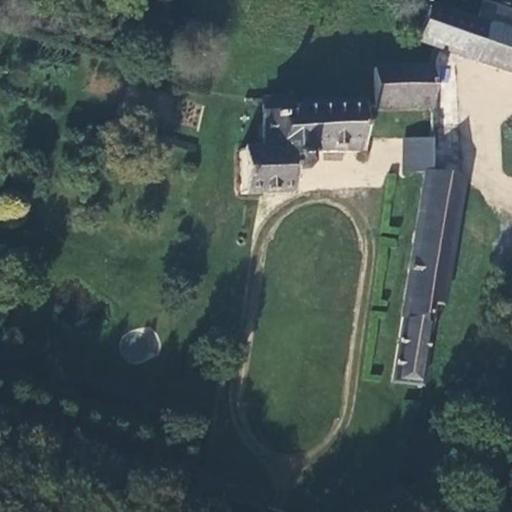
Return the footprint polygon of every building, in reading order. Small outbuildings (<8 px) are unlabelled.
[(420,38),(439,45),(511,70),(511,9),(485,0),(477,18),(461,13),(433,3),(420,38)] [(160,18),(155,31),(169,36),(173,23),(160,18)] [(158,44),(151,59),(167,66),(173,50),(158,44)] [(358,119),(415,118),(414,78),(357,79),(358,119)] [(225,159),(226,203),(276,201),(276,179),(287,181),(293,174),(294,161),(344,161),(346,116),(346,114),(280,114),(279,106),(251,107),(248,108),(247,158),(225,159)] [(432,139),(432,158),(447,159),(447,140),(432,139)] [(426,201),(462,208),(466,179),(451,174),(432,172),(426,201)] [(395,386),(423,390),(437,309),(444,310),(462,208),(426,201),(407,303),(395,381),(395,386)]
